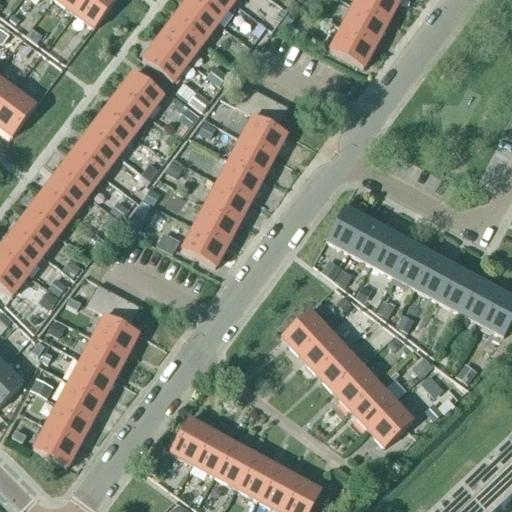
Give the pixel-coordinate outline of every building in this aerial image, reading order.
[(72,19),(86,0),(54,0),(52,3),(72,19)] [(111,0),(86,0),(72,19),(93,34),(116,4),(111,0)] [(217,28),(232,8),(222,0),(190,0),(187,5),(217,28)] [(386,29),(398,7),(384,0),(357,0),(352,11),(386,29)] [(202,48),(217,28),(187,5),(172,25),(202,48)] [(374,51),(386,29),(352,11),(340,33),(374,51)] [(292,24),(285,20),(281,25),(278,30),(285,35),(289,29),(292,24)] [(187,68),(202,48),(172,25),(157,45),(187,68)] [(362,74),(374,51),(340,33),(328,55),(362,74)] [(172,88),(187,68),(157,45),(141,65),(172,88)] [(55,62),(61,55),(50,47),(45,54),(55,62)] [(36,79),(47,64),(40,58),(29,74),(36,79)] [(218,92),(226,80),(213,70),(204,82),(218,92)] [(116,98),(147,121),(162,101),(132,78),(116,98)] [(0,114),(14,96),(0,85),(0,114)] [(188,92),(186,90),(182,88),(175,97),(188,107),(195,97),(188,92)] [(244,117),(255,95),(245,90),(234,111),(244,117)] [(254,122),(266,101),(255,95),(244,117),(254,122)] [(14,96),(0,114),(0,133),(11,142),(34,111),(14,96)] [(204,103),(201,101),(195,97),(188,107),(201,116),(208,106),(204,103)] [(132,141),(147,121),(116,98),(101,118),(132,141)] [(265,128),(276,106),(266,101),(254,122),(265,128)] [(276,106),(265,128),(275,133),(286,112),(276,106)] [(195,121),(194,120),(189,117),(185,114),(182,118),(177,124),(181,127),(182,128),(188,132),(195,121)] [(131,142),(132,141),(101,118),(86,138),(117,161),(126,149),(131,154),(137,146),(131,142)] [(239,144),(273,162),(285,139),(251,121),(239,144)] [(212,131),(209,129),(204,126),(203,126),(197,137),(209,144),(215,132),(212,131)] [(127,169),(117,161),(86,138),(71,158),(102,181),(113,165),(123,173),(127,169)] [(262,184),(273,162),(239,144),(228,166),(262,184)] [(163,166),(171,156),(161,149),(154,159),(163,166)] [(86,201),(102,181),(71,158),(56,178),(86,201)] [(177,169),(175,168),(170,165),(164,177),(175,183),(182,172),(177,169)] [(250,206),(262,184),(228,166),(216,188),(250,206)] [(148,185),(157,174),(148,168),(140,179),(148,185)] [(71,221),(86,201),(56,178),(41,198),(71,221)] [(238,228),(250,206),(216,188),(204,210),(238,228)] [(153,210),(159,199),(148,193),(142,204),(153,210)] [(56,241),(71,221),(41,198),(26,218),(56,241)] [(121,210),(116,207),(109,216),(118,223),(125,214),(121,210)] [(226,250),(238,228),(204,210),(192,232),(226,250)] [(347,258),(365,224),(343,212),(325,246),(347,258)] [(135,233),(142,223),(133,217),(126,228),(135,233)] [(41,261),(56,241),(26,218),(11,238),(41,261)] [(369,270),(387,236),(365,224),(347,258),(369,270)] [(214,273),(226,250),(192,232),(180,255),(214,273)] [(391,282),(410,248),(387,236),(369,270),(391,282)] [(0,261),(26,281),(41,261),(11,238),(0,251),(0,261)] [(176,246),(163,239),(157,252),(170,259),(176,246)] [(413,294),(432,260),(410,248),(391,282),(413,294)] [(435,306),(454,272),(432,260),(413,294),(435,306)] [(0,293),(11,301),(26,281),(0,261),(0,293)] [(331,285),(340,272),(328,264),(319,277),(331,285)] [(72,268),(69,265),(61,275),(72,283),(79,273),(72,268)] [(457,318),(476,284),(454,272),(435,306),(457,318)] [(344,276),(340,274),(333,286),(343,292),(351,280),(344,276)] [(360,306),(372,285),(363,280),(351,301),(360,306)] [(59,288),(54,284),(47,293),(57,301),(65,292),(59,288)] [(479,330),(498,296),(476,284),(457,318),(479,330)] [(97,316),(108,295),(98,289),(86,311),(97,316)] [(107,322),(118,301),(108,295),(97,316),(107,322)] [(511,303),(498,296),(479,330),(502,342),(511,323),(511,303)] [(45,317),(54,304),(44,297),(35,310),(45,317)] [(117,328),(129,306),(118,301),(107,322),(117,328)] [(347,306),(343,301),(336,308),(344,317),(352,311),(347,306)] [(386,308),(382,305),(375,317),(386,323),(393,311),(386,308)] [(129,306),(117,328),(128,333),(139,312),(129,306)] [(11,326),(2,316),(0,318),(0,326),(5,332),(11,326)] [(298,361),(326,335),(308,316),(280,342),(298,361)] [(406,321),(402,319),(395,331),(406,337),(413,324),(406,321)] [(92,343),(126,362),(138,339),(104,321),(92,343)] [(57,329),(52,326),(46,337),(57,344),(64,332),(57,329)] [(315,379),(343,353),(326,335),(298,361),(315,379)] [(397,344),(395,341),(386,349),(392,355),(400,347),(397,344)] [(114,384),(126,362),(92,343),(80,366),(114,384)] [(41,347),(36,344),(30,354),(41,361),(47,351),(41,347)] [(332,398),(360,371),(343,353),(315,379),(332,398)] [(48,359),(45,357),(40,366),(46,369),(51,360),(48,359)] [(420,384),(431,372),(422,363),(411,375),(420,384)] [(102,406),(114,384),(80,366),(68,388),(102,406)] [(464,388),(473,374),(463,368),(454,381),(464,388)] [(3,371),(0,374),(0,410),(21,389),(3,371)] [(349,416),(377,390),(360,371),(332,398),(349,416)] [(43,388),(35,384),(29,395),(45,404),(51,392),(43,388)] [(90,428),(102,406),(68,388),(56,410),(90,428)] [(438,391),(435,388),(426,396),(435,406),(444,397),(438,391)] [(366,434),(394,408),(377,390),(349,416),(366,434)] [(394,408),(366,434),(383,453),(411,427),(394,408)] [(438,415),(436,413),(432,408),(422,416),(431,427),(441,418),(438,415)] [(78,450),(90,428),(56,410),(44,432),(78,450)] [(191,470),(209,436),(187,424),(169,458),(191,470)] [(66,473),(78,450),(44,432),(32,454),(66,473)] [(213,482),(231,448),(209,436),(191,470),(213,482)] [(461,490),(481,511),(501,511),(510,504),(511,506),(511,448),(508,445),(461,490)] [(235,494),(253,460),(231,448),(213,482),(235,494)] [(257,506),(275,472),(253,460),(235,494),(257,506)] [(155,481),(159,474),(147,466),(142,473),(155,481)] [(268,511),(282,511),(297,484),(275,472),(257,506),(268,511)] [(297,484),(282,511),(311,511),(320,496),(297,484)] [(190,505),(194,497),(183,490),(178,498),(190,505)] [(481,511),(461,490),(437,511),(481,511)]
